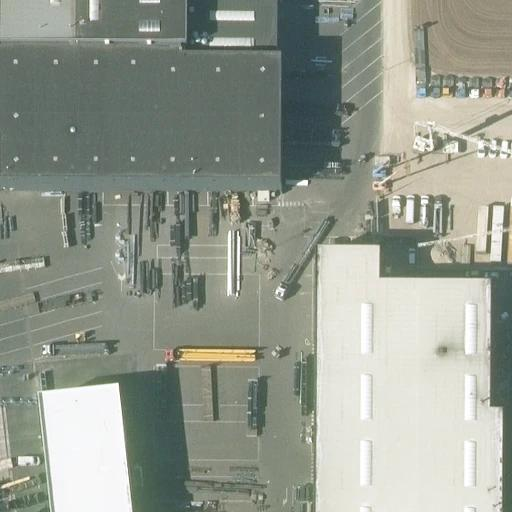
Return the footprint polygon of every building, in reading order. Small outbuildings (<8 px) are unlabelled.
[(0,191),(282,193),(283,66),(278,65),(277,0),(1,0),(1,58),(0,57),(0,191)] [(511,0),(404,0),(405,64),(511,62),(511,0)] [(382,144),(381,212),(478,214),(479,146),(382,144)] [(382,258),(316,258),(313,511),(503,511),(505,420),(492,420),(493,292),(381,291),(382,258)] [(151,324),(265,326),(266,274),(152,272),(151,324)] [(199,369),(196,390),(227,394),(228,386),(204,383),(206,370),(199,369)] [(126,406),(148,406),(149,396),(127,395),(126,406)] [(288,397),(156,400),(156,427),(177,426),(177,439),(206,439),(206,442),(289,440),(288,397)]
